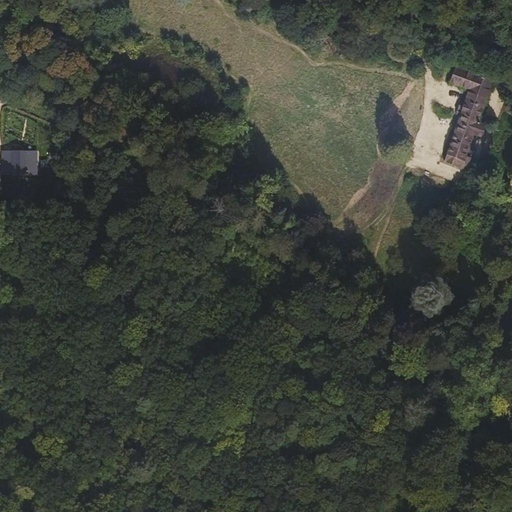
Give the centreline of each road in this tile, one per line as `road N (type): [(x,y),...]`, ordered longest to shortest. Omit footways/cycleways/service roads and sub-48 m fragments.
road 1 (track): [(0,93),(127,146),(204,217),(330,294),(371,342),(511,445)]
road 2 (track): [(273,259),(330,253),(379,221),(424,129),(431,79),(415,25)]
road 3 (track): [(511,59),(429,35),(375,0)]
road 4 (track): [(443,394),(511,263)]
